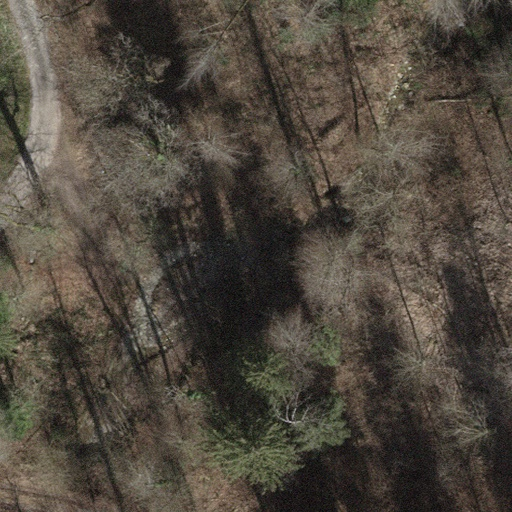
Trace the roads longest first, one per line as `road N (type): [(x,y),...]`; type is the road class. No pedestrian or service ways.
road 1 (track): [(43,0),(61,72),(15,204),(0,215)]
road 2 (track): [(61,72),(64,110),(107,196),(99,254)]
